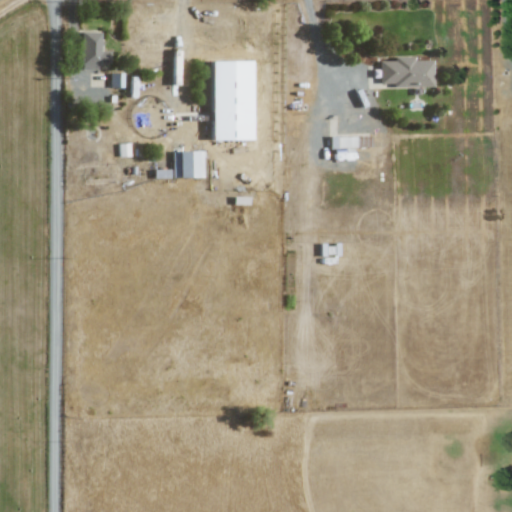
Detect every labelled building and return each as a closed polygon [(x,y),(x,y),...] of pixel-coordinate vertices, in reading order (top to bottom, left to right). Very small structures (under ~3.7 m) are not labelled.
[(218,42),(219,26),(193,26),(192,42),(218,42)] [(98,51),(98,32),(75,32),(75,72),(96,72),(96,63),(108,63),(108,51),(98,51)] [(431,87),(431,60),(413,60),(413,56),(391,57),(391,61),(377,61),(378,83),(391,83),(391,87),(431,87)] [(247,60),(208,61),(209,139),(248,138),(247,60)] [(109,88),(122,87),(121,72),(108,73),(109,88)] [(328,148),(359,147),(359,136),(328,137),(328,148)] [(116,143),(117,156),(128,156),(127,143),(116,143)] [(170,178),(201,177),(200,150),(170,151),(170,178)] [(167,169),(151,169),(152,178),(168,178),(167,169)]
